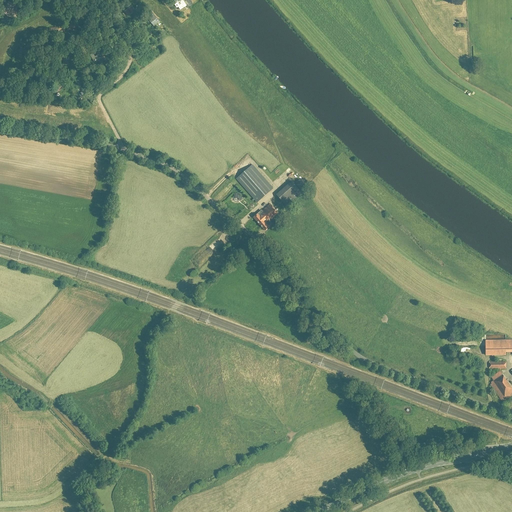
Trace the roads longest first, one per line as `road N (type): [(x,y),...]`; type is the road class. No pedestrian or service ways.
road 1 (unclassified): [(511,415),(356,354),(315,321),(253,235),(181,173),(124,149)]
road 2 (track): [(0,504),(45,499),(104,453),(141,404),(147,339),(165,315)]
road 3 (secondary): [(322,511),(424,466),(511,445)]
road 4 (track): [(114,129),(99,96),(130,57),(95,0)]
road 5 (unclassified): [(124,149),(0,128)]
